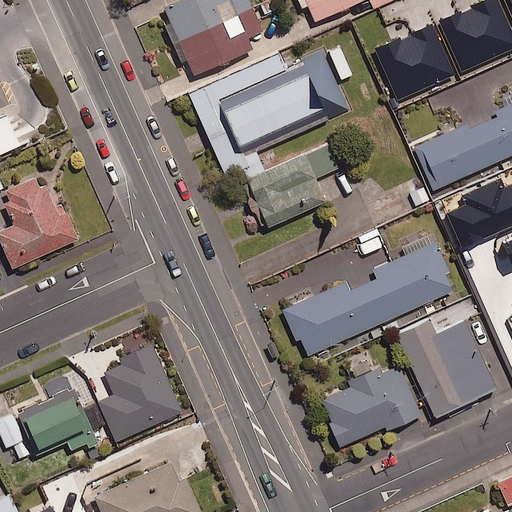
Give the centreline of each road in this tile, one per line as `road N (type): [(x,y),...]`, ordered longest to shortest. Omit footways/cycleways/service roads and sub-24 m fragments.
road 1 (primary): [(179,253),(302,511)]
road 2 (primary): [(66,0),(179,253)]
road 3 (residential): [(323,511),(511,427)]
road 4 (residential): [(0,332),(179,253)]
